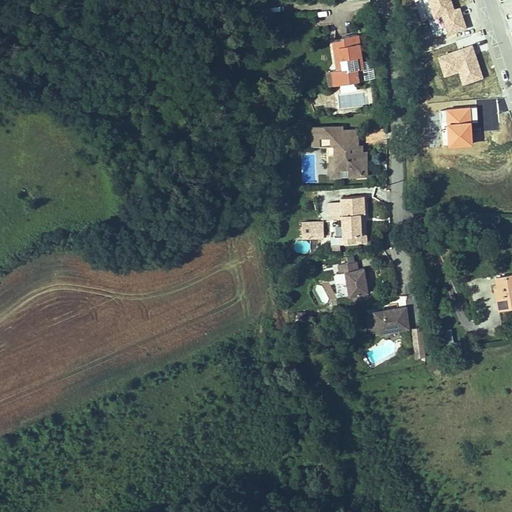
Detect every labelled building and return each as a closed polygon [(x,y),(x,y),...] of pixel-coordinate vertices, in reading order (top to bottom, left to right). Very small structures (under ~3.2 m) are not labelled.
[(265,25),(269,1),(225,3),(261,27),(265,25)] [(335,84),(364,80),(375,78),(372,60),(361,62),(359,44),(357,35),(343,37),(344,40),(333,41),(336,62),(338,61),(340,70),(337,70),(333,71),(335,84)] [(343,130),(343,126),(315,127),(316,138),(319,138),(320,146),(334,146),(335,155),(335,162),(330,162),(330,177),(359,176),(359,169),(366,169),(366,158),(362,159),(362,151),(355,152),(354,145),(358,145),(357,130),(343,130)] [(341,197),(341,202),(342,214),(344,236),(355,235),(365,235),(365,221),(361,221),(360,214),(364,213),(363,196),(341,197)] [(342,214),(341,202),(328,203),(329,215),(342,214)] [(323,237),(323,227),(302,227),(302,238),(323,237)] [(356,243),(355,235),(344,236),(340,237),(341,244),(356,243)] [(368,293),(364,268),(357,269),(356,261),(338,264),(340,272),(345,271),(349,296),(358,294),(365,293),(368,293)] [(511,274),(496,277),(498,287),(499,294),(496,295),(498,308),(511,306),(511,274)] [(409,328),(406,307),(374,311),(375,315),(368,316),(370,330),(376,329),(377,332),(409,328)] [(425,357),(421,327),(412,328),(416,358),(425,357)] [(451,330),(442,332),(445,345),(453,343),(451,330)]
